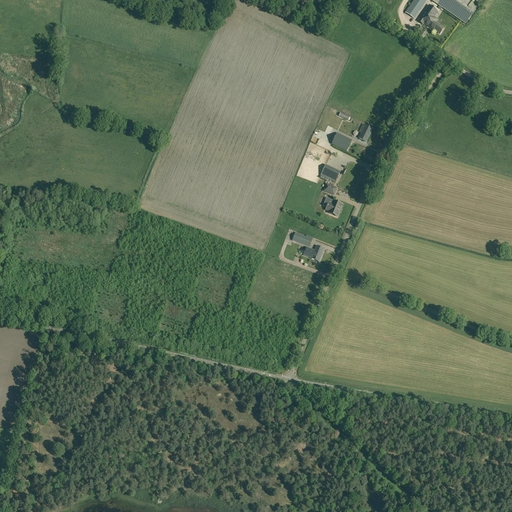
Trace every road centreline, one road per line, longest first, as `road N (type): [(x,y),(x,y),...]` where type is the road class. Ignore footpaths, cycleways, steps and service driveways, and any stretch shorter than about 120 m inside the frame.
road 1 (unclassified): [(287,380),(386,138),(449,62)]
road 2 (tertiary): [(287,380),(0,317)]
road 3 (tertiary): [(511,417),(287,380)]
